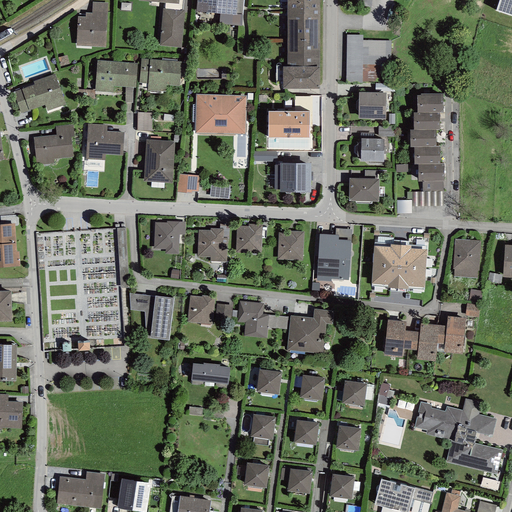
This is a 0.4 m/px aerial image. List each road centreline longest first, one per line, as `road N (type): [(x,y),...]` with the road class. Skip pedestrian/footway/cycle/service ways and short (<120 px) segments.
road 1 (residential): [(36,511),(34,210)]
road 2 (residential): [(326,216),(34,210)]
road 3 (residential): [(326,216),(330,0)]
road 4 (residential): [(511,229),(326,216)]
road 5 (residential): [(34,210),(0,70)]
